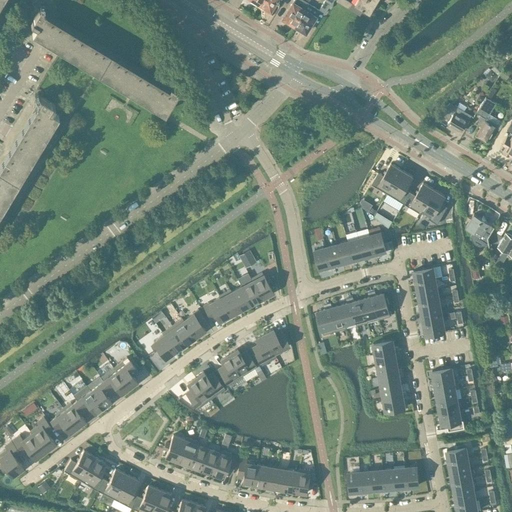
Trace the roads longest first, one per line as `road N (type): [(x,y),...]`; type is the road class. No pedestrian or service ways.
road 1 (residential): [(443,502),(328,511),(235,499),(114,450),(105,420)]
road 2 (residential): [(304,291),(392,267),(401,273),(443,502)]
road 3 (tertiary): [(0,313),(234,138)]
road 4 (residential): [(105,420),(207,344),(304,291)]
road 5 (residential): [(245,129),(287,202),(304,291)]
road 6 (unclassified): [(234,138),(175,0)]
road 7 (tertiary): [(180,0),(293,74)]
road 8 (tertiary): [(299,64),(187,0)]
